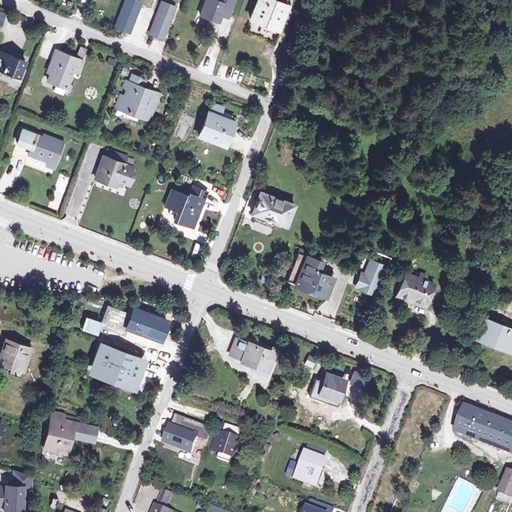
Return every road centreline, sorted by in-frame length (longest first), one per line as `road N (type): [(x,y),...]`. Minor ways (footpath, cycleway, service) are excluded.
road 1 (residential): [(14,0),(269,106),(208,287)]
road 2 (residential): [(208,287),(122,511)]
road 3 (secondary): [(208,287),(415,364)]
road 4 (secondary): [(0,209),(190,282)]
road 5 (residential): [(359,511),(415,364)]
